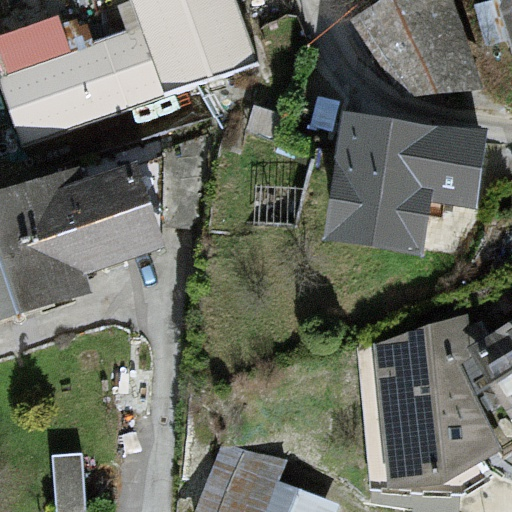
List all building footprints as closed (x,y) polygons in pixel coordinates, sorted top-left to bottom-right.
[(226,0),(119,0),(132,35),(68,57),(58,26),(0,44),(0,113),(13,157),(162,111),(248,71),(226,0)] [(396,0),(358,18),(410,92),(449,89),(484,87),(458,0),(396,0)] [(481,135),(346,115),(328,239),(420,253),(429,196),(471,202),(481,135)] [(75,174),(0,199),(0,359),(95,325),(84,287),(166,257),(149,207),(117,181),(78,186),(75,174)] [(467,315),(372,353),(390,489),(453,486),(503,450),(511,445),(511,319),(475,341),(467,315)] [(280,471),(211,454),(188,511),(336,511),(337,510),(277,486),(280,471)]
